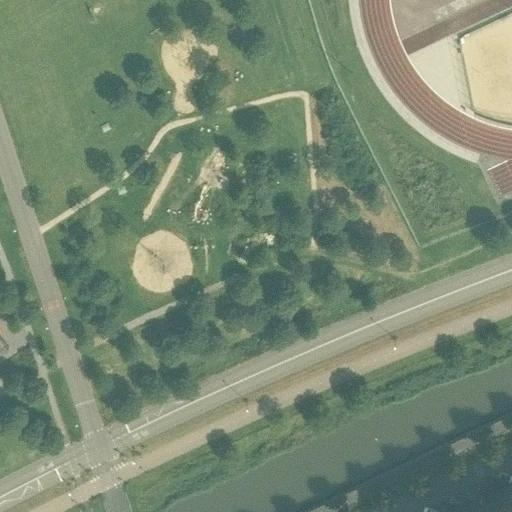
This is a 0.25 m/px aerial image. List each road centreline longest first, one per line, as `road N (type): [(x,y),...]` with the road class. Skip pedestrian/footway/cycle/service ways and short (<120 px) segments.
road 1 (unclassified): [(117,511),(0,142)]
road 2 (residential): [(401,511),(511,457)]
